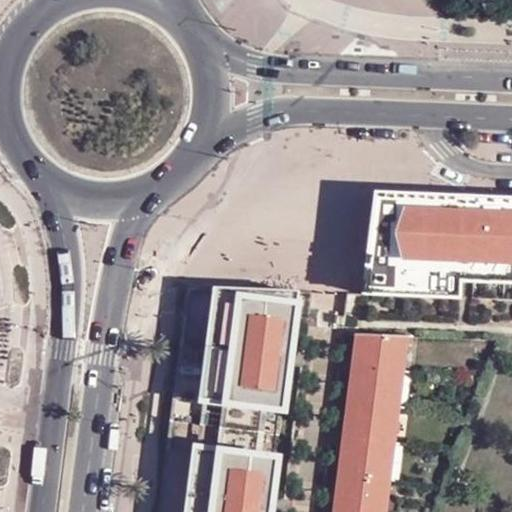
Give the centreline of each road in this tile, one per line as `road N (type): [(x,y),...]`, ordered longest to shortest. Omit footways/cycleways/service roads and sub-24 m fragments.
road 1 (tertiary): [(86,511),(109,319),(147,193)]
road 2 (tertiary): [(60,189),(67,320),(44,511)]
road 3 (tertiary): [(200,148),(270,113),(511,121)]
road 4 (tertiary): [(511,80),(270,70),(206,55)]
road 5 (tertiary): [(66,0),(38,17),(5,75),(14,141),(60,189)]
